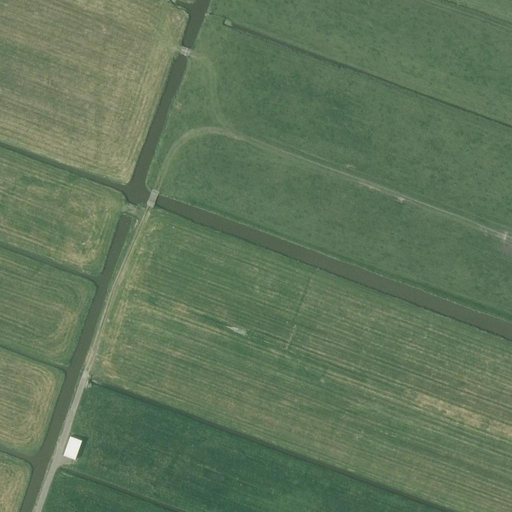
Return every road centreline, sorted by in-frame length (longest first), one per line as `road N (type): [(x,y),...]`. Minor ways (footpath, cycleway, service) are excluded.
road 1 (track): [(511,241),(218,133),(173,143)]
road 2 (track): [(146,215),(86,371)]
